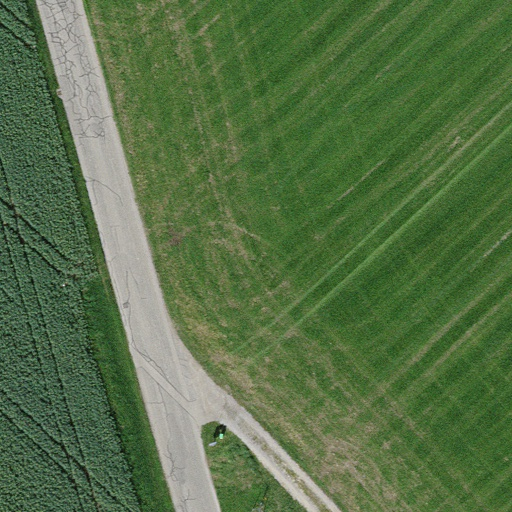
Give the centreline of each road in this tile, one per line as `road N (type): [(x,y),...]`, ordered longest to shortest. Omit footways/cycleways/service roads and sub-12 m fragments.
road 1 (unclassified): [(50,0),(199,511)]
road 2 (track): [(163,381),(241,437),(314,511)]
